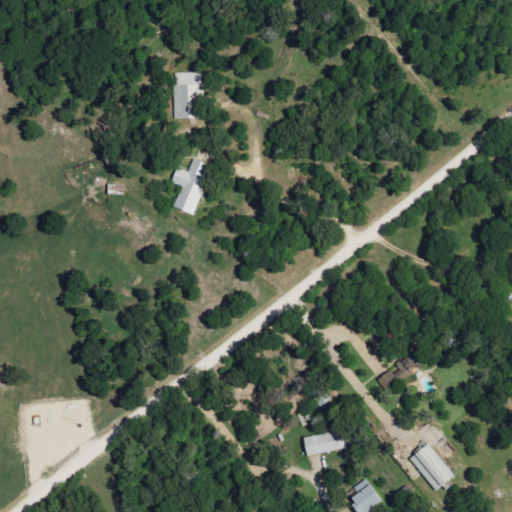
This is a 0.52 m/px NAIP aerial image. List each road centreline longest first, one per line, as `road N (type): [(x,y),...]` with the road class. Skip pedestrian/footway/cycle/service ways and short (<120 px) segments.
road 1 (residential): [(22,511),(511,124)]
road 2 (residential): [(363,243),(323,185),(297,167),(209,153)]
